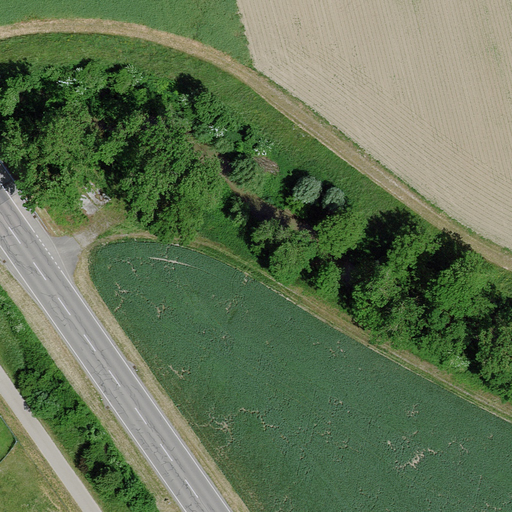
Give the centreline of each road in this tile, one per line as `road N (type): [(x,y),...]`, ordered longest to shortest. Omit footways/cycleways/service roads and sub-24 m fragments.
road 1 (track): [(8,33),(89,28),(212,58),(281,100),(458,235),(511,264)]
road 2 (track): [(32,263),(77,242),(141,234),(223,250),(511,412)]
road 3 (tertiary): [(0,215),(206,511)]
road 4 (track): [(92,511),(0,380)]
